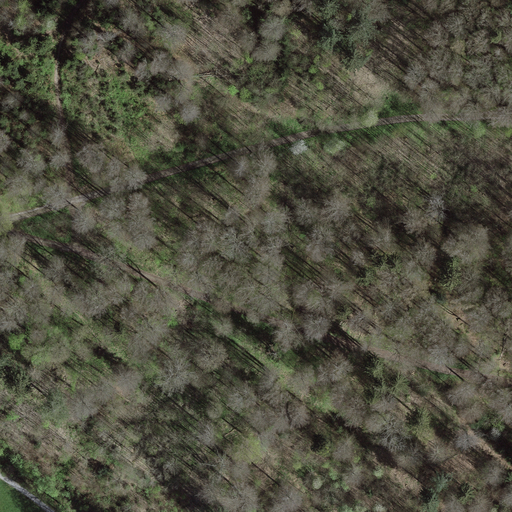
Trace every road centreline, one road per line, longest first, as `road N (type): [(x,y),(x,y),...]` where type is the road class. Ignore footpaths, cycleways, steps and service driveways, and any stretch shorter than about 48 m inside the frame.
road 1 (track): [(0,233),(115,263),(303,338),(511,386)]
road 2 (track): [(0,219),(310,133),(511,114)]
road 3 (track): [(83,0),(56,55),(76,199)]
